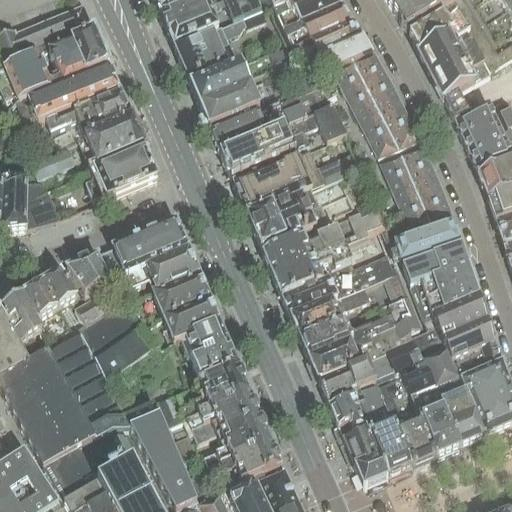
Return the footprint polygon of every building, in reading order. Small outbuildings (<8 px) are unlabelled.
[(150,0),(158,19),(203,0),(150,0)] [(203,0),(158,19),(173,54),(197,45),(197,44),(219,34),(215,25),(220,23),(212,5),(207,7),(203,0)] [(222,0),(235,29),(246,25),(262,18),(253,0),(222,0)] [(267,0),(273,12),(300,0),(267,0)] [(340,6),(336,0),(300,0),(273,12),(277,19),(290,13),(298,23),(282,30),(283,31),(340,6)] [(511,0),(383,0),(393,16),(405,35),(439,14),(442,20),(455,12),(469,34),(467,38),(487,79),(511,63),(511,0)] [(340,6),(283,31),(287,39),(303,31),(309,41),(351,22),(340,6)] [(82,12),(81,12),(30,34),(40,59),(44,58),(92,37),(90,31),(82,12)] [(442,20),(408,41),(418,58),(452,38),(456,44),(467,38),(466,37),(469,34),(456,15),(455,12),(442,20)] [(304,67),(322,59),(362,40),(351,22),(309,41),(310,43),(296,49),(304,67)] [(214,38),(197,45),(173,54),(189,89),(234,68),(226,46),(241,40),(242,34),(249,31),(246,25),(235,29),(221,35),(214,38)] [(14,37),(13,38),(0,43),(0,65),(4,75),(7,74),(38,60),(40,59),(30,34),(15,40),(14,37)] [(8,75),(0,77),(0,98),(5,109),(15,105),(17,110),(107,70),(93,38),(92,38),(92,37),(44,58),(53,83),(47,85),(38,60),(7,74),(8,75)] [(489,82),(487,79),(467,38),(456,44),(452,38),(418,58),(444,108),(489,82)] [(373,59),(362,40),(322,59),(332,78),(352,68),(373,59)] [(373,59),(352,68),(362,86),(383,77),(373,59)] [(341,95),(362,86),(352,68),(332,78),(341,95)] [(25,135),(55,122),(117,94),(107,70),(17,110),(14,111),(25,135)] [(191,89),(190,90),(200,115),(250,93),(240,70),(192,91),(191,89)] [(383,77),(362,86),(371,104),(393,95),(392,93),(383,77)] [(210,138),(220,161),(330,113),(311,79),(301,85),(307,97),(260,116),(260,115),(210,138)] [(444,108),(454,129),(504,102),(492,80),(489,82),(444,108)] [(371,104),(362,86),(341,95),(350,114),(371,104)] [(250,93),(200,115),(210,138),(260,115),(250,93)] [(117,94),(55,122),(55,123),(45,127),(50,139),(77,128),(83,143),(130,123),(123,108),(119,100),(118,100),(116,97),(118,96),(117,94)] [(401,113),(393,95),(371,104),(380,122),(401,113)] [(465,153),(511,130),(511,114),(494,122),(490,111),(504,103),(504,102),(454,129),(465,153)] [(359,131),(380,122),(371,104),(350,114),(359,131)] [(346,142),(330,113),(220,161),(231,187),(268,171),(269,174),(281,169),(296,163),(294,157),(309,151),(303,138),(317,133),(324,151),(346,142)] [(401,113),(380,122),(389,139),(410,130),(401,113)] [(368,148),(389,139),(380,122),(359,131),(368,148)] [(130,124),(130,123),(83,143),(95,173),(142,152),(130,125),(130,124)] [(418,147),(410,130),(389,139),(397,156),(418,147)] [(511,168),(511,130),(465,153),(478,181),(511,168)] [(376,165),(397,156),(389,139),(368,148),(376,165)] [(142,152),(95,173),(91,176),(97,189),(86,193),(94,211),(152,187),(156,185),(148,167),(149,167),(144,155),(143,155),(142,152)] [(37,187),(73,171),(65,153),(29,168),(37,187)] [(421,153),(400,162),(408,179),(429,170),(421,153)] [(338,164),(344,181),(356,176),(349,159),(338,164)] [(233,190),(246,223),(310,196),(307,190),(319,185),(321,191),(344,181),(338,164),(309,176),(303,160),(296,163),(281,169),(283,175),(269,180),(267,175),(233,190)] [(400,162),(379,171),(387,189),(408,179),(400,162)] [(487,207),(511,198),(511,168),(478,181),(487,207)] [(429,170),(408,179),(416,197),(437,189),(436,185),(429,170)] [(394,206),(416,197),(408,179),(387,189),(394,206)] [(46,198),(26,206),(27,189),(27,183),(3,184),(1,239),(25,236),(35,234),(40,233),(59,226),(50,206),(46,198)] [(26,206),(46,198),(41,187),(27,189),(26,206)] [(437,189),(416,197),(423,215),(444,207),(437,189)] [(246,223),(261,259),(265,257),(265,255),(316,233),(317,237),(328,232),(320,211),(317,213),(310,196),(246,223)] [(394,206),(401,224),(423,215),(416,197),(394,206)] [(511,198),(487,207),(495,229),(511,223),(511,198)] [(444,207),(423,215),(431,234),(452,227),(444,207)] [(304,242),(263,260),(271,281),(344,252),(381,236),(386,234),(377,211),(347,223),(355,240),(341,246),(336,235),(316,243),(319,250),(309,254),(304,242)] [(409,242),(431,234),(423,215),(401,224),(409,242)] [(511,223),(495,229),(503,252),(511,249),(511,223)] [(456,248),(459,247),(452,227),(431,234),(409,242),(392,248),(399,269),(456,248)] [(172,230),(154,238),(166,266),(187,257),(177,234),(172,230)] [(390,245),(386,234),(381,236),(385,247),(390,245)] [(136,245),(148,274),(166,266),(154,238),(136,245)] [(112,256),(97,262),(109,290),(126,283),(148,274),(136,245),(112,256)] [(388,259),(383,247),(380,248),(386,262),(353,275),(281,306),(290,325),(363,294),(384,285),(398,280),(395,272),(391,273),(389,270),(392,270),(388,259)] [(271,281),(281,306),(353,275),(344,252),(271,281)] [(401,275),(408,292),(468,272),(461,253),(432,263),(433,264),(401,275)] [(187,257),(166,266),(148,274),(126,283),(131,296),(146,290),(151,302),(198,283),(187,257)] [(109,290),(97,262),(66,276),(84,302),(109,290)] [(408,292),(422,328),(433,324),(479,304),(468,272),(408,292)] [(63,282),(56,280),(41,289),(57,315),(77,303),(63,282)] [(415,322),(398,280),(384,285),(394,309),(388,312),(391,319),(367,328),(368,332),(352,338),(348,326),(341,329),(299,347),(308,367),(415,322)] [(208,305),(198,283),(151,302),(162,326),(208,305)] [(57,315),(41,289),(23,300),(38,326),(57,315)] [(290,325),(299,347),(341,329),(337,320),(369,307),(363,294),(290,325)] [(36,328),(38,326),(23,300),(21,302),(0,314),(0,315),(1,317),(19,352),(35,343),(40,352),(47,347),(42,338),(36,328)] [(73,315),(85,332),(107,318),(95,300),(73,315)] [(479,304),(433,324),(441,344),(486,326),(479,305),(479,304)] [(185,345),(218,329),(208,305),(162,326),(172,350),(185,345)] [(160,352),(118,310),(107,318),(85,332),(73,340),(106,391),(160,352)] [(43,475),(95,445),(46,358),(28,368),(19,352),(1,317),(0,318),(0,317),(0,397),(33,458),(43,475)] [(317,388),(385,360),(408,350),(405,343),(410,340),(409,338),(420,334),(415,322),(308,367),(317,388)] [(483,445),(467,406),(459,387),(459,386),(455,378),(450,366),(441,344),(433,324),(422,328),(426,337),(412,344),(458,455),(483,445)] [(441,344),(450,366),(494,348),(486,326),(441,344)] [(237,374),(218,329),(185,345),(192,362),(189,363),(191,368),(181,372),(190,392),(199,388),(199,390),(237,374)] [(106,391),(73,340),(46,358),(95,445),(98,443),(111,436),(128,436),(124,423),(106,391)] [(403,383),(400,384),(434,465),(458,455),(412,344),(410,340),(405,343),(408,350),(385,360),(394,381),(398,379),(399,381),(402,380),(403,383)] [(450,366),(455,378),(459,386),(501,371),(494,350),(494,348),(450,366)] [(317,388),(328,414),(352,404),(351,401),(399,381),(398,379),(394,381),(385,360),(317,388)] [(511,401),(502,372),(459,387),(467,406),(483,445),(485,444),(486,443),(511,431),(511,401)] [(166,433),(248,399),(237,374),(199,390),(206,405),(177,417),(173,407),(171,402),(156,409),(166,433)] [(411,475),(434,465),(400,384),(377,394),(387,417),(392,431),(411,475)] [(387,486),(411,475),(392,431),(387,417),(377,394),(355,403),(363,427),(386,417),(392,431),(369,441),(368,436),(366,436),(376,460),(387,486)] [(259,424),(248,399),(166,433),(177,459),(192,453),(186,439),(189,438),(195,451),(213,444),(259,424)] [(363,434),(352,404),(328,414),(337,436),(351,430),(355,437),(363,434)] [(124,423),(128,436),(170,511),(192,511),(196,511),(153,409),(124,423)] [(204,476),(269,448),(259,424),(213,444),(219,457),(200,464),(204,476)] [(342,447),(352,470),(362,494),(363,495),(365,495),(387,486),(376,460),(366,436),(342,447)] [(104,455),(98,443),(95,445),(43,475),(63,511),(95,493),(105,511),(152,511),(132,471),(117,479),(110,465),(108,465),(103,455),(104,455)] [(193,495),(235,477),(241,491),(251,487),(281,474),(269,448),(204,476),(188,482),(193,495)] [(198,465),(192,453),(177,459),(182,471),(198,465)] [(51,511),(48,507),(40,511),(18,511),(11,500),(35,485),(20,460),(0,472),(0,511),(51,511)] [(281,474),(251,487),(263,511),(277,511),(294,505),(281,474)] [(263,511),(251,487),(241,491),(220,500),(225,511),(263,511)] [(105,511),(95,493),(63,511),(62,511),(105,511)] [(225,511),(220,500),(199,509),(196,511),(225,511)]
